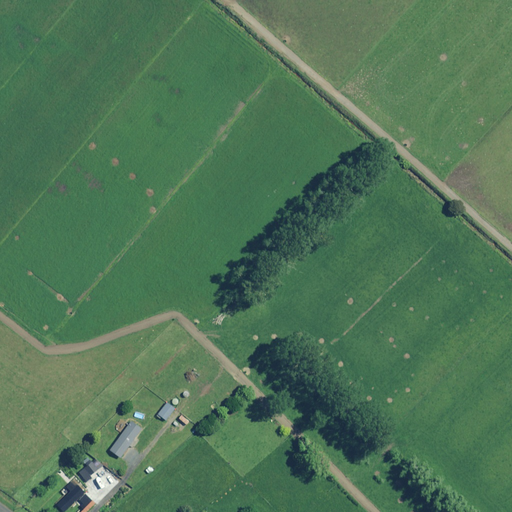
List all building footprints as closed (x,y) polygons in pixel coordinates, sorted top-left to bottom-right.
[(174,409),(167,403),(158,414),(165,420),(174,409)] [(141,429),(131,421),(110,450),(120,458),(130,445),(133,448),(139,441),(134,437),(141,429)] [(98,469),(91,462),(84,469),(90,476),(98,469)] [(78,476),(75,473),(69,479),(72,482),(78,476)] [(77,489),(71,483),(58,494),(69,505),(82,493),(78,488),(77,489)]
